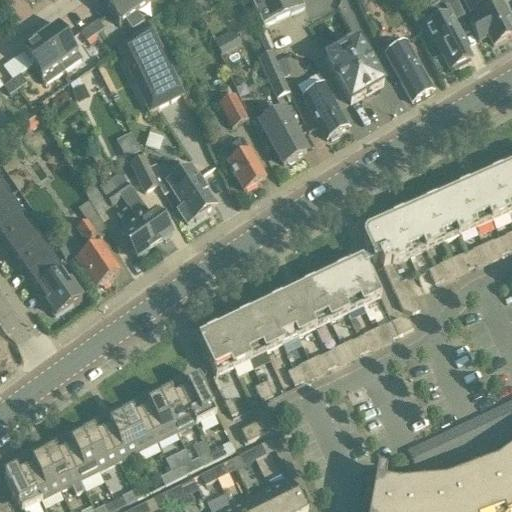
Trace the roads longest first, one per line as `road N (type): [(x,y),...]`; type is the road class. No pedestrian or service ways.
road 1 (tertiary): [(52,378),(310,196),(511,80)]
road 2 (residential): [(343,511),(346,493),(305,405),(428,346),(453,303),(511,269)]
